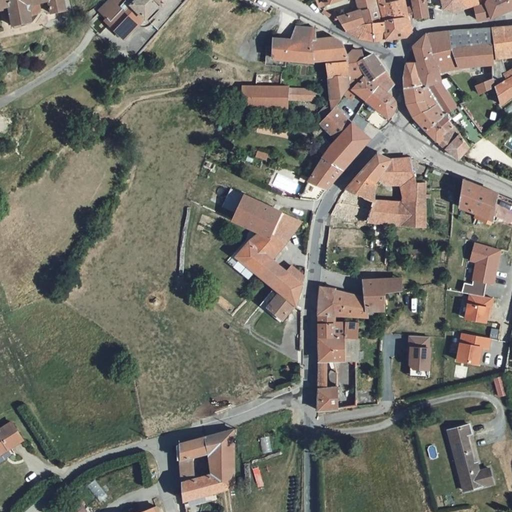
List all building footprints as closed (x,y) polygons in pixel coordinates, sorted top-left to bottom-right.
[(7,0),(9,5),(13,26),(31,23),(31,20),(30,16),(27,5),(41,3),(49,1),(52,13),(65,10),(63,0),(7,0)] [(147,17),(162,1),(164,3),(166,0),(110,0),(101,10),(115,23),(113,26),(126,38),(146,15),(147,17)] [(377,0),(356,0),(359,9),(338,15),(340,19),(345,28),(381,19),(377,0)] [(377,0),(381,19),(385,39),(405,36),(410,31),(407,17),(404,0),(377,0)] [(412,16),(416,15),(413,0),(404,0),(407,17),(412,16)] [(429,12),(426,0),(413,0),(416,15),(429,12)] [(442,0),(443,4),(440,8),(445,12),(448,8),(449,12),(472,5),(472,2),(475,0),(442,0)] [(479,8),(472,11),(473,19),(486,19),(511,8),(511,0),(484,0),(484,1),(478,4),(479,8)] [(27,5),(30,16),(34,15),(38,14),(41,11),(42,9),(41,3),(27,5)] [(385,39),(381,19),(345,28),(346,29),(353,34),(360,38),(368,40),(376,40),(385,39)] [(495,58),(511,53),(511,25),(493,28),(495,58)] [(325,60),(332,106),(340,98),(348,87),(349,75),(347,62),(346,55),(341,41),(333,36),(314,38),(314,28),(295,26),(291,38),(272,37),(272,46),(272,57),(285,58),(312,60),(325,60)] [(432,32),(433,50),(490,44),(490,28),(432,32)] [(458,68),(491,63),(490,44),(433,50),(432,32),(423,35),(412,47),(416,62),(426,82),(440,79),(439,71),(458,68)] [(285,64),(285,58),(272,57),(272,46),(266,46),(265,64),(285,64)] [(392,84),(371,54),(362,57),(360,49),(351,49),(346,55),(347,62),(349,75),(348,87),(364,76),(374,86),(385,90),(392,84)] [(402,88),(426,82),(416,62),(405,62),(402,73),(402,83),(402,88)] [(511,73),(501,80),(493,86),(499,106),(511,95),(511,73)] [(364,76),(348,87),(353,92),(363,99),(374,86),(364,76)] [(492,77),(474,85),(480,95),(493,86),(492,77)] [(426,82),(447,113),(456,106),(440,79),(426,82)] [(424,130),(444,115),(447,113),(426,82),(402,88),(404,103),(411,116),(420,126),(424,130)] [(286,86),(243,85),(242,108),(286,109),(286,100),(286,87),(286,86)] [(374,86),(363,99),(365,101),(388,117),(391,113),(393,108),(394,102),(392,97),(385,90),(374,86)] [(313,88),(286,87),(286,100),(313,100),(313,88)] [(340,98),(347,99),(353,92),(348,87),(340,98)] [(332,106),(318,124),(334,137),(349,121),(332,106)] [(424,130),(436,142),(453,125),(444,115),(424,130)] [(350,122),(349,121),(334,137),(319,155),(340,168),(368,137),(350,122)] [(436,142),(445,149),(458,132),(453,125),(436,142)] [(456,158),(468,146),(458,132),(445,149),(456,158)] [(409,157),(392,158),(377,152),(345,188),(373,201),(369,222),(401,226),(426,228),(426,182),(417,182),(413,174),(409,157)] [(322,189),(340,168),(319,155),(308,171),(303,179),(313,184),(322,189)] [(413,174),(423,173),(425,167),(417,163),(418,160),(409,157),(413,174)] [(316,201),(322,189),(313,184),(303,179),(296,197),(316,201)] [(489,223),(491,219),(494,220),(498,194),(464,179),(459,206),(478,214),(477,218),(489,223)] [(229,187),(219,205),(233,213),(243,193),(229,187)] [(230,219),(256,232),(277,210),(243,193),(233,213),(230,219)] [(258,276),(272,260),(302,222),(277,210),(256,232),(234,254),(258,276)] [(500,251),(480,246),(473,245),(470,260),(477,262),(473,278),(487,281),(494,283),(500,251)] [(425,249),(411,249),(411,258),(424,258),(425,249)] [(285,271),(272,260),(258,276),(272,288),(285,271)] [(272,288),(275,291),(294,306),(303,276),(290,265),(285,271),(272,288)] [(401,289),(401,278),(383,279),(382,291),(401,289)] [(473,278),(472,284),(465,283),(463,291),(470,293),(484,296),(487,281),(473,278)] [(364,311),(368,310),(382,311),(382,291),(383,279),(362,279),(363,296),(364,311)] [(317,303),(318,315),(333,315),(368,317),(368,310),(364,311),(363,296),(334,290),(334,288),(319,287),(317,303)] [(294,306),(275,291),(264,304),(282,319),(294,306)] [(492,299),(470,294),(465,319),(486,323),(488,309),(490,309),(492,299)] [(333,323),(333,315),(318,315),(318,338),(357,338),(357,323),(333,323)] [(490,338),(462,333),(457,360),(478,364),(481,347),(488,349),(490,338)] [(430,337),(410,337),(409,376),(429,376),(430,337)] [(318,360),(325,360),(364,360),(364,351),(357,351),(357,338),(318,338),(318,360)] [(505,378),(498,380),(502,396),(509,394),(505,378)] [(318,409),(338,409),(337,388),(318,388),(318,409)] [(0,453),(22,439),(11,421),(0,427),(0,453)] [(474,436),(473,427),(450,432),(453,445),(457,444),(465,479),(462,480),(464,492),(494,486),(491,470),(480,472),(479,465),(474,465),(468,438),(474,436)] [(181,502),(233,490),(232,428),(179,442),(181,502)] [(62,511),(78,511),(86,506),(81,500),(62,511)]
